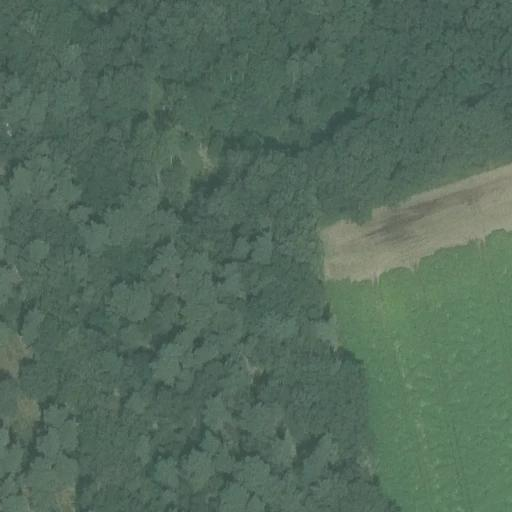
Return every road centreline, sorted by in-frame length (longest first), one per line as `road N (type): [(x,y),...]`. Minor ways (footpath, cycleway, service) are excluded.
road 1 (track): [(103,511),(0,204)]
road 2 (track): [(364,0),(511,54)]
